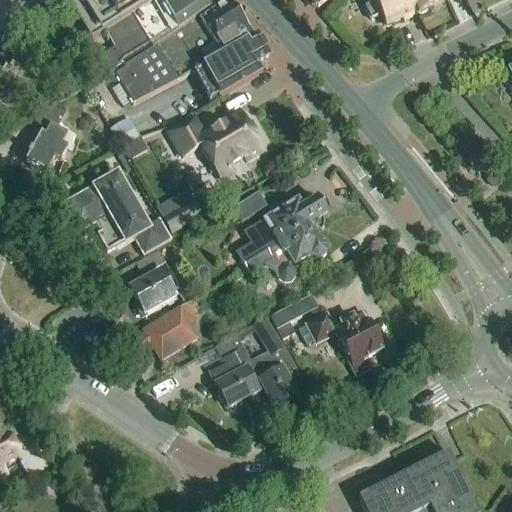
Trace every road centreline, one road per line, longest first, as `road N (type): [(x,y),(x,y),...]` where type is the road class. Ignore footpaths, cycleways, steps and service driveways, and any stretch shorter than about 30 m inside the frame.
road 1 (secondary): [(217,477),(256,484),(301,470),(487,373)]
road 2 (secondary): [(0,332),(217,477)]
road 3 (secondary): [(356,107),(252,0)]
road 4 (secondary): [(438,217),(356,107)]
road 5 (residential): [(421,72),(511,162)]
road 6 (secondary): [(438,217),(488,326)]
